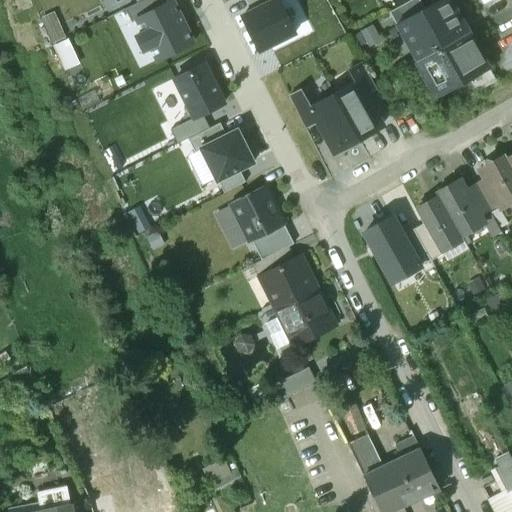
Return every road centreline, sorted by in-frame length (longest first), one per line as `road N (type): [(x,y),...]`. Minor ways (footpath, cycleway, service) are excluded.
road 1 (residential): [(469,511),(324,216)]
road 2 (residential): [(324,216),(213,0)]
road 3 (residential): [(324,216),(511,115)]
